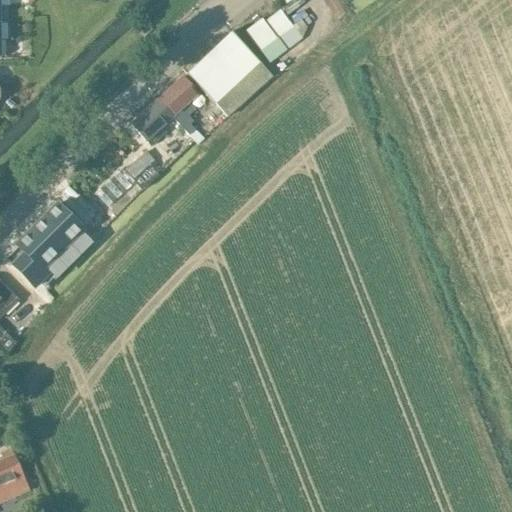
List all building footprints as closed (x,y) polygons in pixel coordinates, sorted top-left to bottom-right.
[(244,33),(268,64),(300,40),(305,29),(300,22),(292,28),(285,19),(279,11),(262,24),(260,21),(244,33)] [(230,34),(185,75),(214,105),(226,118),(227,120),(271,79),(258,64),(230,34)] [(182,79),(156,102),(170,119),(187,137),(193,132),(188,126),(192,123),(187,118),(195,111),(188,103),(197,95),(182,79)] [(170,119),(156,102),(130,126),(150,148),(165,134),(160,128),(170,119)] [(124,172),(132,181),(152,162),(144,153),(124,172)] [(23,254),(11,267),(33,289),(47,276),(42,270),(81,232),(55,206),(15,246),(23,254)] [(0,347),(7,355),(17,345),(0,327),(0,317),(16,302),(3,289),(5,288),(0,283),(0,347)] [(0,504),(28,492),(11,452),(0,457),(3,463),(0,463),(0,504)]
